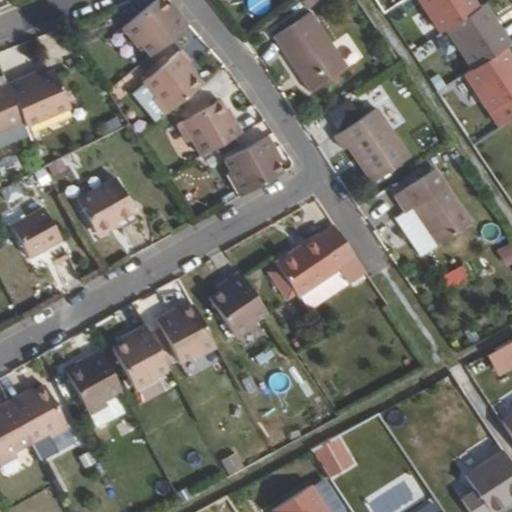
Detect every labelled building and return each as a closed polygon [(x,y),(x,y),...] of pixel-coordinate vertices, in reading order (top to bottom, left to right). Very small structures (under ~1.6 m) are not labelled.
[(152,55),(189,23),(181,13),(176,18),(168,8),(162,0),(158,0),(124,28),(140,48),(144,44),(152,55)] [(416,0),(439,33),(444,30),(476,9),(469,0),(416,0)] [(176,18),(181,13),(172,3),(168,8),(176,18)] [(471,70),(503,50),(508,46),(481,5),(476,9),(444,30),(471,70)] [(349,69),(311,13),(276,37),(313,92),(349,69)] [(471,70),(464,75),(488,113),(511,96),(511,64),(503,50),(471,70)] [(164,116),(202,85),(187,66),(190,64),(181,53),(145,81),(161,102),(157,105),(164,116)] [(25,80),(9,87),(25,123),(27,127),(70,108),(54,73),(39,80),(27,86),(25,80)] [(36,75),(25,80),(27,86),(39,80),(36,75)] [(9,87),(9,85),(0,89),(0,133),(25,123),(9,87)] [(202,155),(243,133),(236,120),(232,122),(221,101),(214,105),(185,121),(179,124),(185,136),(190,133),(202,155)] [(185,121),(214,105),(211,101),(182,117),(185,121)] [(340,131),(361,118),(349,101),(329,115),(340,131)] [(377,108),(361,118),(335,136),(345,150),(350,146),(373,183),(396,168),(405,162),(410,158),(377,108)] [(25,123),(0,133),(0,149),(31,135),(27,127),(25,123)] [(239,197),(282,174),(275,164),(268,153),(275,149),(268,137),(225,161),(231,173),(227,176),(239,197)] [(268,153),(275,164),(281,161),(275,149),(268,153)] [(405,162),(396,168),(398,173),(408,166),(405,162)] [(397,196),(407,213),(415,208),(439,246),(472,224),(437,170),(397,196)] [(115,179),(76,200),(94,232),(133,211),(115,179)] [(20,182),(2,191),(9,205),(26,196),(20,182)] [(29,258),(49,247),(62,240),(45,208),(12,226),(29,258)] [(415,208),(407,213),(399,219),(423,256),(439,246),(415,208)] [(348,283),(365,270),(335,226),(319,237),(317,235),(275,263),(277,266),(295,293),(298,297),(300,295),(338,269),(348,283)] [(62,240),(49,247),(56,261),(69,254),(62,240)] [(511,242),(496,252),(504,267),(511,263),(511,242)] [(451,291),(472,277),(463,264),(443,278),(451,291)] [(295,293),(277,266),(269,272),(288,299),(295,293)] [(309,309),(348,283),(338,269),(300,295),(309,309)] [(254,321),(266,313),(238,272),(225,280),(228,286),(219,292),(209,300),(236,339),(256,325),(254,321)] [(216,288),(219,292),(228,286),(225,280),(216,288)] [(193,359),(215,347),(193,305),(182,310),(170,317),(166,311),(154,318),(178,362),(190,354),(193,359)] [(179,305),(166,311),(170,317),(182,310),(179,305)] [(155,375),(167,368),(143,325),(131,332),(135,337),(123,344),(112,350),(135,392),(157,380),(155,375)] [(120,338),(123,344),(135,337),(131,332),(120,338)] [(511,341),(487,356),(499,377),(511,369),(511,341)] [(98,404),(121,392),(98,349),(84,359),(86,361),(66,374),(88,415),(101,408),(98,404)] [(8,402),(30,442),(53,430),(55,435),(67,429),(44,387),(23,398),(21,395),(8,402)] [(6,455),(30,442),(8,402),(0,406),(0,464),(9,460),(6,455)] [(511,416),(500,424),(511,441),(511,416)] [(492,511),(511,499),(511,467),(502,453),(464,478),(474,493),(462,501),(467,511),(492,511)] [(271,511),(321,511),(305,489),(271,511)]
